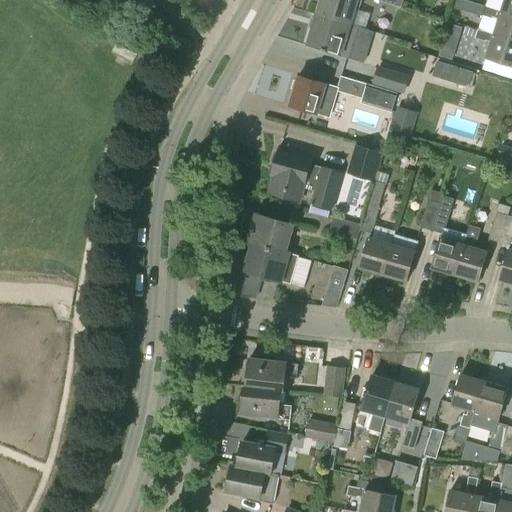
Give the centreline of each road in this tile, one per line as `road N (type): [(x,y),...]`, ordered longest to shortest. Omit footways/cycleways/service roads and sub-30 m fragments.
road 1 (residential): [(511,332),(375,331),(159,312)]
road 2 (primary): [(159,312),(180,144),(259,0)]
road 3 (primary): [(118,511),(154,393),(159,312)]
